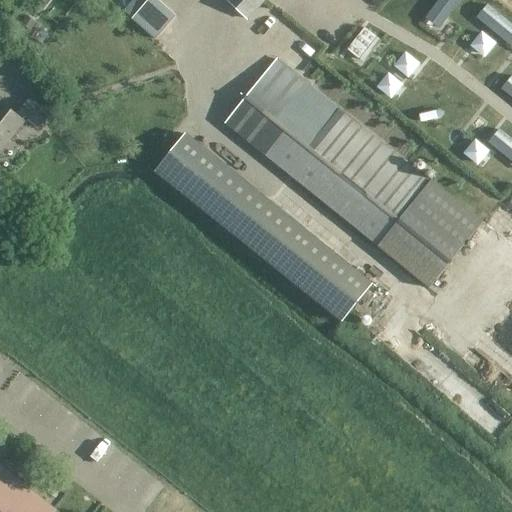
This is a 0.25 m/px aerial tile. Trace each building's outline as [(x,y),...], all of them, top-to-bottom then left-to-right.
[(177,15),(158,0),(150,0),(133,20),(156,40),(177,15)] [(267,0),(227,0),(227,1),(248,20),(267,0)] [(277,59),(225,124),(431,290),(483,225),(277,59)] [(20,113),(39,128),(49,116),(30,101),(20,113)] [(0,152),(24,122),(0,103),(0,152)] [(343,322),(372,285),(186,134),(155,172),(343,322)] [(0,511),(52,511),(27,492),(10,511),(9,511),(6,509),(23,488),(0,469),(0,511)]
